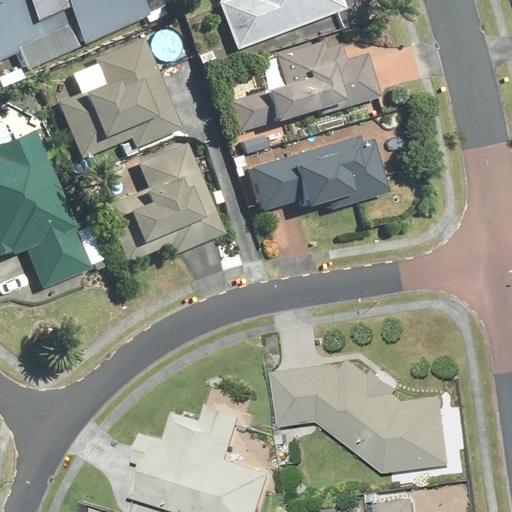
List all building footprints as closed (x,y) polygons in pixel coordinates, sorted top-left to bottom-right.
[(0,0),(0,64),(74,34),(80,49),(147,21),(142,9),(163,0),(0,0)] [(213,0),(235,55),(345,13),(340,0),(213,0)] [(102,85),(54,105),(79,164),(129,143),(133,152),(179,133),(140,40),(91,61),(102,85)] [(282,88),(229,103),(238,135),(271,126),(273,131),(379,100),(367,57),(345,63),(340,47),(323,52),(320,42),(272,55),(282,88)] [(0,146),(0,260),(25,251),(40,291),(90,272),(37,132),(0,146)] [(358,140),(247,172),(260,216),(300,205),(304,217),(326,210),(327,214),(386,197),(369,142),(359,145),(358,140)] [(100,210),(124,266),(169,247),(173,258),(224,237),(184,143),(134,164),(145,192),(100,210)] [(341,364),(276,373),(284,430),(324,424),(389,475),(458,467),(447,398),(409,402),(401,397),(405,391),(379,372),(376,377),(353,361),(346,372),(341,367),(341,364)] [(165,511),(262,511),(274,475),(231,462),(244,416),(210,406),(205,422),(178,414),(163,464),(147,459),(134,503),(165,511)] [(419,511),(418,500),(378,506),(378,511),(419,511)]
